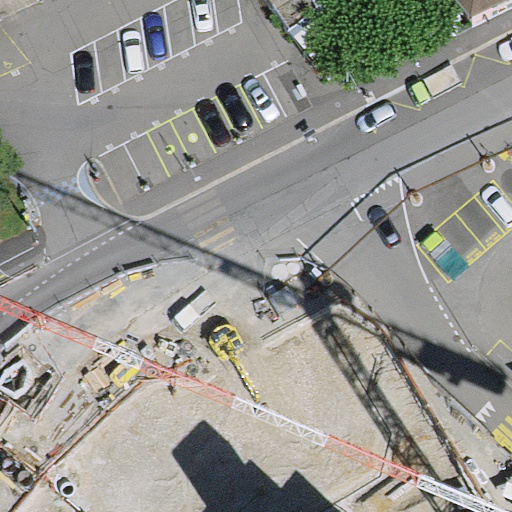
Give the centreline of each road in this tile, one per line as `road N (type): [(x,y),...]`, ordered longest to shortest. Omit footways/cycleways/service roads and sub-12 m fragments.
road 1 (tertiary): [(323,171),(115,285),(0,383)]
road 2 (tertiary): [(511,78),(323,171)]
road 3 (unclassified): [(403,309),(323,171)]
